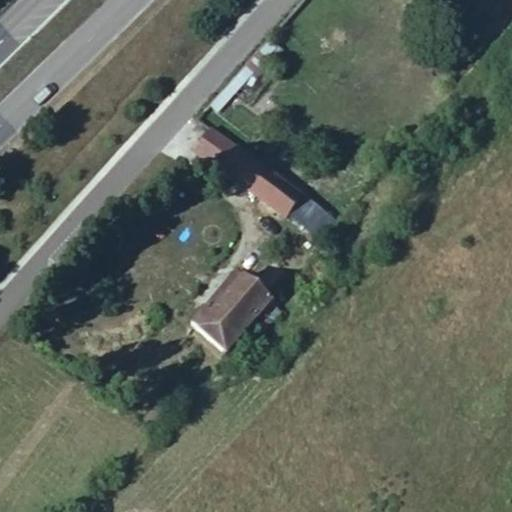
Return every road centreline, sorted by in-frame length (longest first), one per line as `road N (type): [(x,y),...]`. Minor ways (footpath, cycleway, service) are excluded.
road 1 (residential): [(272,0),(0,302)]
road 2 (primary): [(0,123),(126,0)]
